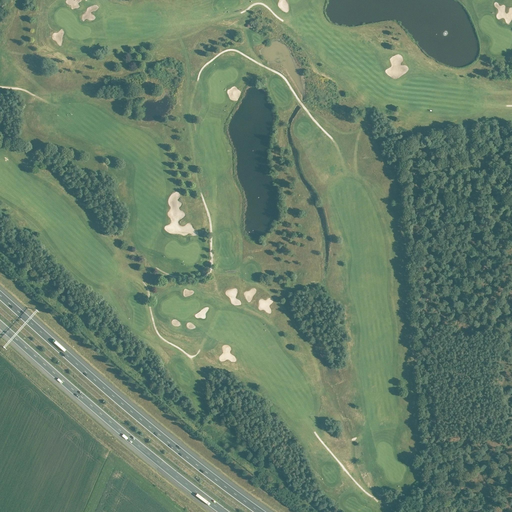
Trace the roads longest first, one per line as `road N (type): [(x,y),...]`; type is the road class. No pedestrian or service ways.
road 1 (motorway): [(259,511),(0,294)]
road 2 (motorway): [(0,323),(223,511)]
